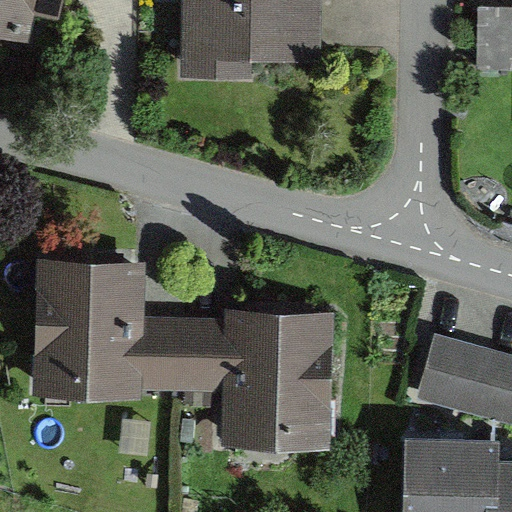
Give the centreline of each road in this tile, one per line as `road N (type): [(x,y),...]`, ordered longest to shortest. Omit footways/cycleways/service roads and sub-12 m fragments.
road 1 (residential): [(420,229),(0,129)]
road 2 (residential): [(420,229),(426,0)]
